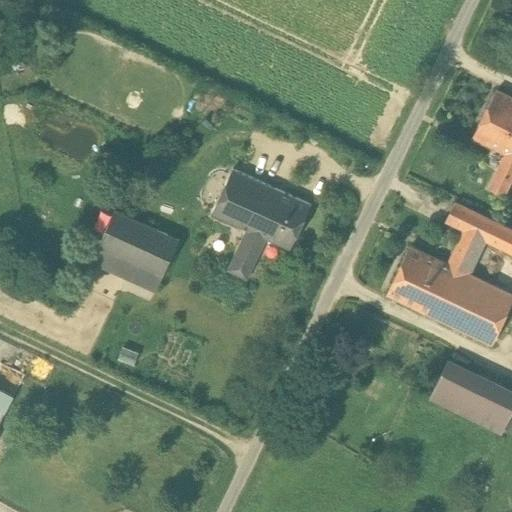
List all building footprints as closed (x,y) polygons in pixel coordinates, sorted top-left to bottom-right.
[(511,147),(511,98),(495,90),(472,138),(509,155),(511,147)] [(511,184),(511,156),(509,155),(493,187),(507,194),(511,184)] [(233,172),(212,215),(246,231),(267,189),(233,172)] [(267,189),(246,231),(264,240),(287,251),(308,208),(267,189)] [(463,229),(447,263),(471,274),(486,242),(511,253),(511,229),(454,202),(445,221),(463,229)] [(178,242),(115,210),(99,245),(162,276),(178,242)] [(246,231),(226,272),(244,281),(264,240),(246,231)] [(162,276),(99,245),(92,262),(155,291),(162,276)] [(447,263),(411,246),(387,295),(424,312),(447,263)] [(511,293),(471,274),(447,263),(424,312),(493,344),(511,303),(511,293)] [(123,346),(119,359),(134,364),(139,352),(123,346)] [(511,389),(449,359),(430,398),(502,433),(503,430),(511,411),(511,389)] [(511,411),(503,430),(511,433),(511,411)]
